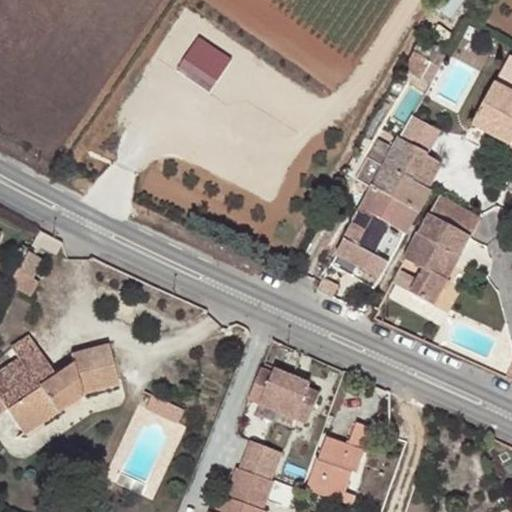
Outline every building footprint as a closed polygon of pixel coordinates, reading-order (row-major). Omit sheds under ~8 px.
[(511,55),(498,83),(511,90),(511,55)] [(511,90),(498,83),(474,126),(511,147),(511,90)] [(412,116),(388,162),(431,186),(455,141),(412,116)] [(359,179),(374,188),(375,185),(386,166),(370,158),(359,179)] [(421,211),(433,187),(431,186),(388,162),(386,166),(375,185),(421,211)] [(421,211),(375,185),(374,188),(363,208),(405,231),(408,233),(421,211)] [(441,196),(430,216),(394,283),(435,305),(481,218),(441,196)] [(405,231),(363,208),(333,264),(375,287),(405,231)] [(55,255),(62,241),(38,230),(31,242),(39,247),(55,255)] [(39,247),(31,242),(26,250),(34,254),(34,255),(39,247)] [(26,250),(7,283),(28,296),(37,281),(31,277),(41,259),(34,255),(34,254),(26,250)] [(333,265),(328,274),(369,297),(375,288),(375,287),(333,264),(333,265)] [(18,358),(0,369),(0,400),(18,426),(36,414),(41,421),(81,394),(81,392),(118,381),(108,344),(70,354),(72,362),(55,374),(28,336),(11,347),(18,358)] [(279,414),(292,383),(287,381),(289,377),(276,372),(274,376),(262,371),(254,391),(266,396),(262,407),(279,414)] [(308,426),(321,396),(309,391),(311,386),(299,381),(297,385),(292,383),(279,414),(308,426)] [(147,403),(164,411),(169,398),(153,391),(147,403)] [(266,396),(254,391),(250,402),(262,407),(266,396)] [(185,406),(169,398),(164,411),(180,418),(185,406)] [(41,421),(36,414),(18,426),(22,433),(41,421)] [(336,489),(343,468),(354,471),(358,473),(375,427),(358,421),(349,445),(328,438),(309,492),(332,499),(336,489)] [(283,455),(265,448),(253,443),(247,457),(277,469),(283,455)] [(44,457),(41,465),(52,469),(55,461),(44,457)] [(271,483),(277,469),(247,457),(241,471),(271,483)] [(40,464),(35,477),(56,485),(61,472),(52,469),(41,465),(40,464)] [(343,468),(336,489),(346,493),(354,471),(343,468)] [(271,483),(241,471),(238,470),(227,498),(222,496),(215,511),(263,511),(275,484),(271,483)]
